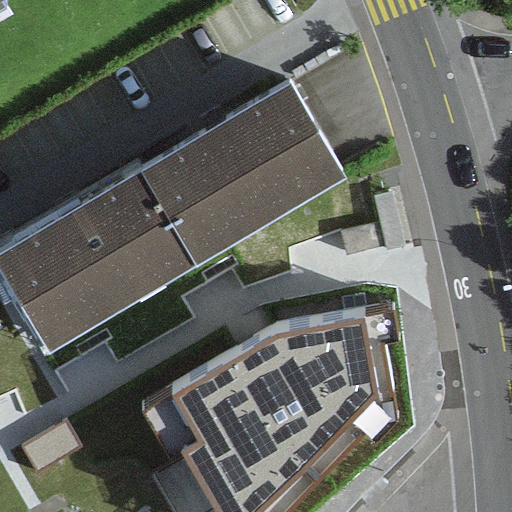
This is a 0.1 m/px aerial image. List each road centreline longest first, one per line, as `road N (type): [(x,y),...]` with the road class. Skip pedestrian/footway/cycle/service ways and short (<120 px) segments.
road 1 (tertiary): [(500,502),(488,369),(437,116)]
road 2 (tertiary): [(437,116),(391,0)]
